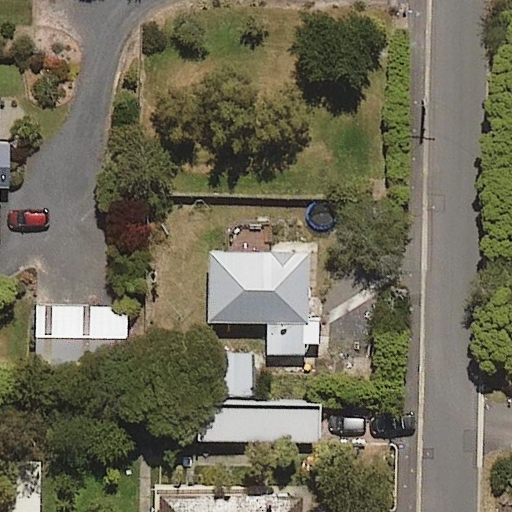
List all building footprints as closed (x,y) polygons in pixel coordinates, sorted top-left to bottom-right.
[(0,142),(0,186),(8,186),(9,142),(0,142)] [(268,353),(311,352),(308,247),(209,250),(211,321),(267,320),(268,353)] [(127,363),(125,305),(35,307),(37,366),(127,363)] [(220,395),(253,394),(252,351),(218,352),(220,395)] [(320,441),(321,405),(199,402),(198,438),(320,441)] [(38,511),(41,459),(10,458),(7,511),(38,511)] [(300,511),(300,492),(158,492),(158,511),(300,511)]
